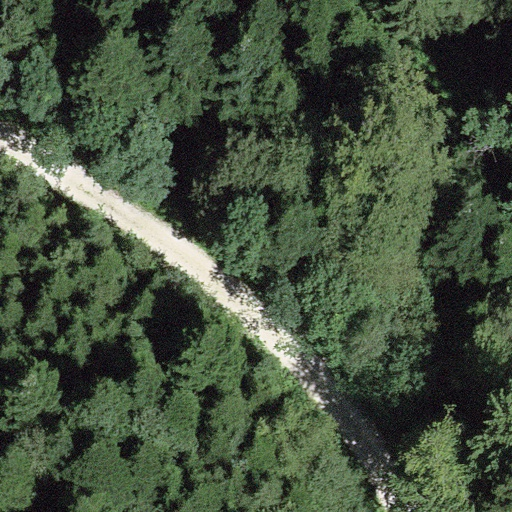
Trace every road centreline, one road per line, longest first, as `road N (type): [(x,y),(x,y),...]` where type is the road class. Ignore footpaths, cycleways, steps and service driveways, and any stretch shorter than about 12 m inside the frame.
road 1 (track): [(415,511),(375,436),(275,323),(41,150),(0,131)]
road 2 (track): [(511,218),(452,119),(347,0)]
